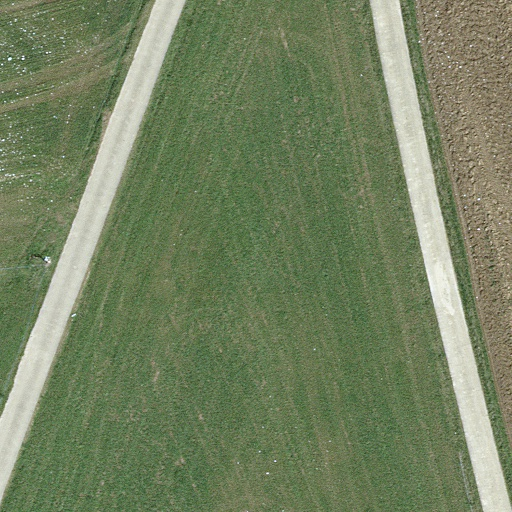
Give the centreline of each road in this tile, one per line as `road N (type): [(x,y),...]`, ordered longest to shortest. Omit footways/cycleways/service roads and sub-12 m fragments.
road 1 (track): [(505,511),(430,252),(381,0)]
road 2 (track): [(0,445),(173,0)]
